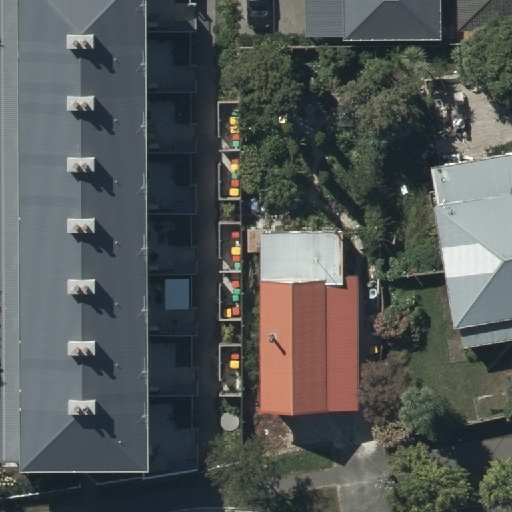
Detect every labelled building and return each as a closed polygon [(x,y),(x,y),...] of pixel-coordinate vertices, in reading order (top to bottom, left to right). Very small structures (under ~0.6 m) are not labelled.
[(153,0),(27,0),(31,481),(157,480),(153,0)] [(442,0),(345,0),(346,42),(443,41),(442,0)] [(511,0),(456,0),(457,36),(511,36),(511,0)] [(511,161),(428,176),(434,213),(431,214),(450,340),(457,339),(460,356),(511,347),(511,161)] [(257,240),(257,420),(357,420),(358,289),(343,289),(343,240),(257,240)]
